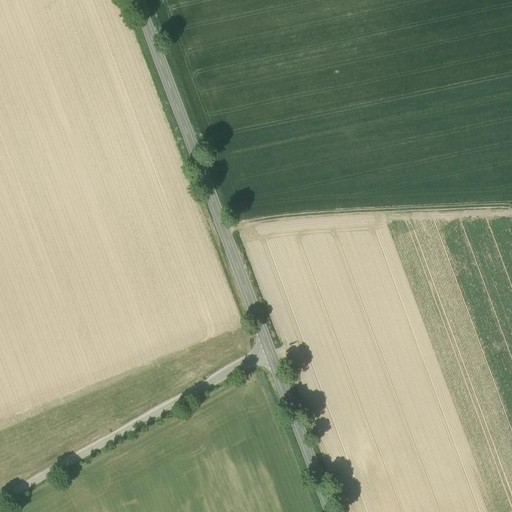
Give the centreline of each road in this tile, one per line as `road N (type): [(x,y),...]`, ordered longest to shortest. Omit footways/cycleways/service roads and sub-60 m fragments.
road 1 (secondary): [(268,350),(139,0)]
road 2 (residential): [(268,350),(0,499)]
road 3 (track): [(222,224),(511,208)]
road 4 (secondary): [(329,511),(268,350)]
